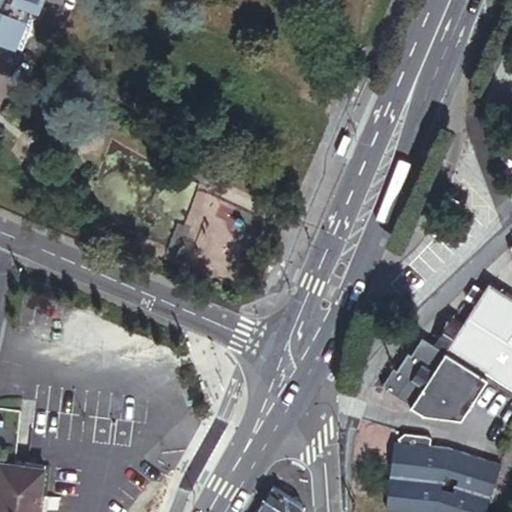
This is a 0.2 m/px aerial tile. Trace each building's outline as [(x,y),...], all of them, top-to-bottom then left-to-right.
[(0,0),(0,27),(20,35),(30,7),(28,6),(29,0),(0,0)] [(511,295),(489,281),(465,320),(446,350),(489,376),(511,390),(511,295)] [(465,320),(453,313),(435,342),(446,350),(465,320)] [(489,376),(446,350),(434,368),(436,382),(423,385),(410,405),(424,413),(463,418),(489,376)] [(434,368),(423,360),(412,377),(423,385),(436,382),(434,368)] [(409,511),(486,511),(501,465),(449,447),(430,445),(432,436),(404,433),(398,438),(401,442),(404,446),(399,449),(398,459),(392,458),(386,510),(409,511)] [(398,459),(399,449),(404,446),(401,442),(394,441),(392,458),(398,459)] [(5,452),(0,495),(0,511),(46,511),(52,457),(30,454),(5,452)] [(273,484),(255,511),(304,511),(298,502),(299,500),(273,484)]
